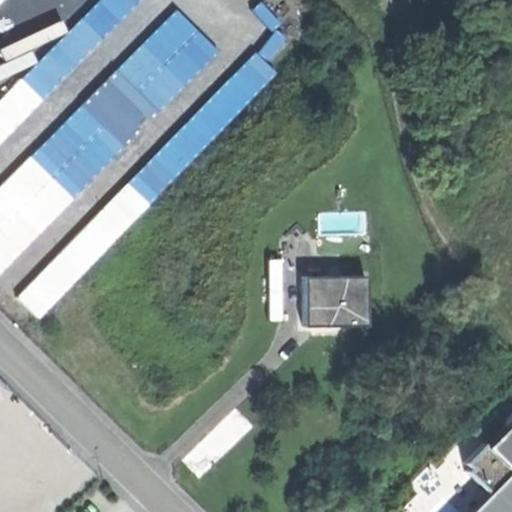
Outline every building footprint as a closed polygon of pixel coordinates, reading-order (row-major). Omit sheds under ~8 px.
[(239,64),(19,295),(41,316),(261,86),(239,64)] [(0,143),(54,91),(32,68),(0,99),(0,143)] [(57,126),(0,185),(0,273),(101,169),(57,126)] [(361,275),(299,275),(299,324),(362,324),(361,275)] [(274,276),(259,276),(260,301),(275,300),(274,276)] [(511,511),(511,407),(499,421),(502,425),(483,445),(479,441),(459,461),(465,467),(461,471),(484,493),(464,511),(511,511)]
